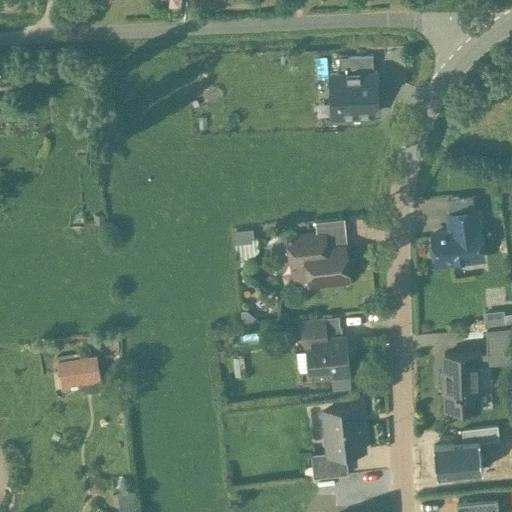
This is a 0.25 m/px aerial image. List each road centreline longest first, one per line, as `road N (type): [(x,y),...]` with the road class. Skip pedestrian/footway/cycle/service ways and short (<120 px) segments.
road 1 (tertiary): [(472,39),(426,112),(399,220),(405,511)]
road 2 (residential): [(472,39),(408,21),(0,41)]
